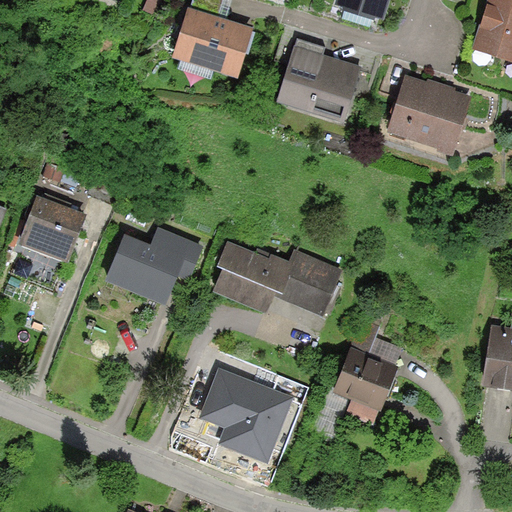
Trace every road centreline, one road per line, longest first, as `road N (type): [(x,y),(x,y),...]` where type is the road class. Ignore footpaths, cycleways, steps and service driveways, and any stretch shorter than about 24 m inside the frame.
road 1 (residential): [(287,511),(199,485),(0,400)]
road 2 (residential): [(231,4),(405,55),(419,0)]
